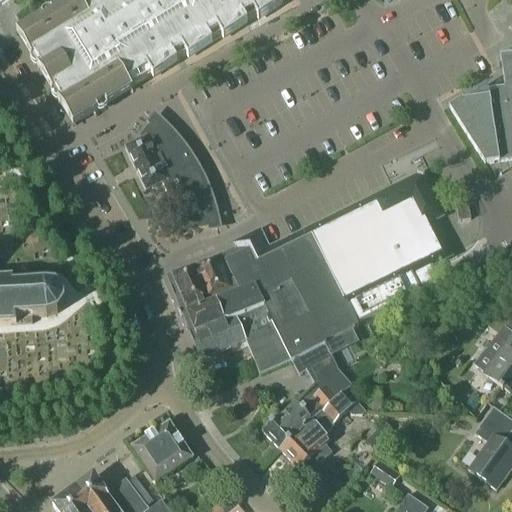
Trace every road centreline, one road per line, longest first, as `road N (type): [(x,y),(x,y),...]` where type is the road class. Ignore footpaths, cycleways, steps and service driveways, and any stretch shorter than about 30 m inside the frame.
road 1 (residential): [(0,64),(130,280),(155,344),(158,388)]
road 2 (residential): [(158,388),(84,443),(0,457)]
road 3 (residential): [(272,511),(227,472),(158,388)]
